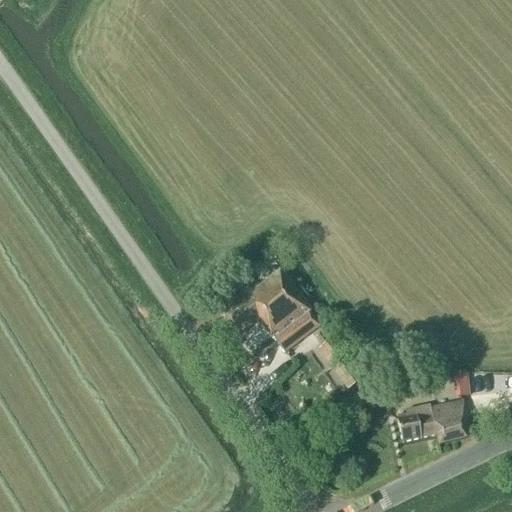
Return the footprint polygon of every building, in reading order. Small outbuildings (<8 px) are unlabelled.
[(310,313),(280,274),(258,290),(223,317),(238,337),(255,323),(261,330),(262,329),(272,342),(273,341),(283,355),(318,328),(307,315),(310,313)] [(361,381),(332,340),(317,351),(346,392),(361,381)] [(454,377),(456,400),(469,399),(467,376),(454,377)] [(365,405),(353,397),(346,408),(357,416),(365,405)] [(407,420),(396,422),(401,444),(436,437),(438,447),(471,439),(463,402),(430,410),(429,405),(405,410),(407,420)]
